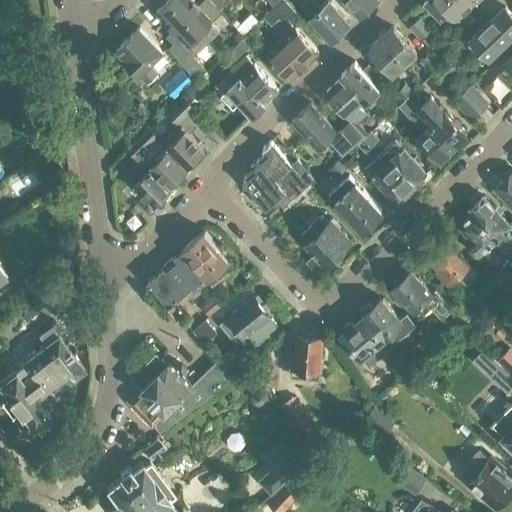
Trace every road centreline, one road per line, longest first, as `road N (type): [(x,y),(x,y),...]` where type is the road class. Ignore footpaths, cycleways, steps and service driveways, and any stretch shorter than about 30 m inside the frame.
road 1 (residential): [(204,189),(308,295),(331,300),(511,129)]
road 2 (residential): [(204,189),(398,0)]
road 3 (residential): [(14,511),(62,475),(96,432),(108,391),(101,293)]
road 4 (residential): [(101,293),(73,49)]
road 5 (residential): [(101,293),(204,189)]
